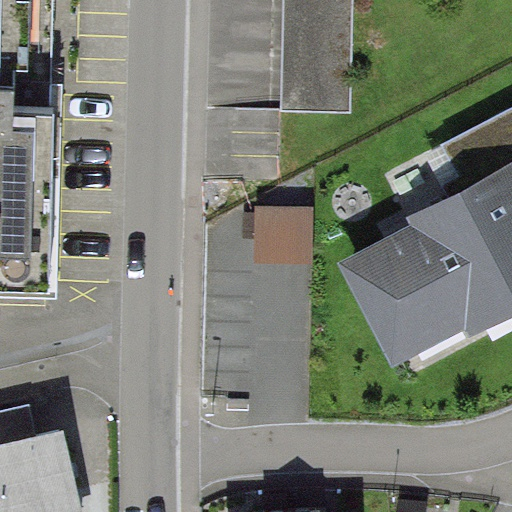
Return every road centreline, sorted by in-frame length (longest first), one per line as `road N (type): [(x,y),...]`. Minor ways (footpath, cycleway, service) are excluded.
road 1 (residential): [(162,0),(154,454)]
road 2 (residential): [(154,454),(317,448),(463,458),(511,435)]
